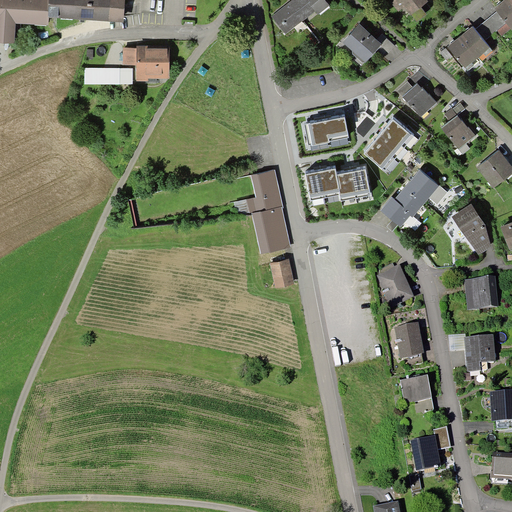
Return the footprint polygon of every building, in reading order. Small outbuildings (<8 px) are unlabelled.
[(48,0),(0,0),(0,42),(15,43),(16,23),(48,25),(49,17),(48,17),(48,0)] [(49,17),(124,22),(125,0),(48,0),(48,17),(49,17)] [(292,0),(272,16),(286,34),(315,11),(318,14),(330,5),(325,0),(292,0)] [(427,0),(394,0),(391,2),(399,11),(402,9),(407,14),(410,12),(412,14),(428,1),(427,0)] [(511,29),(511,5),(507,0),(504,0),(494,8),(497,11),(506,23),(511,29),(511,30),(511,29)] [(497,11),(475,29),(485,40),(497,30),(506,23),(497,11)] [(359,23),(343,42),(353,50),(353,54),(362,62),(366,62),(381,45),(382,44),(377,39),(359,23)] [(502,36),(511,29),(506,23),(497,30),(502,36)] [(473,26),(460,37),(478,58),(480,57),(484,54),(490,48),(485,40),(475,29),(473,26)] [(395,45),(382,34),(377,39),(382,44),(381,45),(389,53),(395,45)] [(472,63),(478,58),(460,37),(447,46),(465,68),(466,67),(472,63)] [(148,78),(169,78),(170,46),(137,46),(137,48),(123,48),(123,65),(137,65),(136,81),(148,81),(148,78)] [(453,57),(445,48),(440,52),(448,61),(453,57)] [(486,56),(492,51),(490,48),(484,54),(486,56)] [(483,60),(493,52),(492,51),(486,56),(484,54),(480,57),(483,60)] [(133,68),(85,68),(84,84),(133,84),(133,68)] [(402,97),(413,87),(408,81),(397,91),(402,97)] [(402,97),(421,117),(437,103),(423,87),(422,88),(417,83),(413,87),(402,97)] [(457,115),(465,109),(461,103),(453,108),(444,114),(450,121),(457,115)] [(450,121),(442,128),(459,149),(466,143),(476,136),(469,127),(468,128),(462,120),(462,121),(457,115),(450,121)] [(345,117),(326,121),(329,138),(348,135),(345,117)] [(404,148),(413,136),(393,119),(383,131),(404,148)] [(329,141),(329,138),(326,121),(310,124),(308,124),(312,144),(312,146),(330,142),(329,141)] [(394,160),(404,148),(383,131),(373,142),(394,160)] [(394,160),(373,142),(364,154),(384,170),(394,160)] [(470,148),(466,143),(459,149),(463,154),(470,148)] [(511,165),(500,150),(477,167),(494,188),(511,173),(511,165)] [(284,208),(275,169),(251,175),(256,197),(246,199),(250,215),(252,214),(261,254),(270,252),(291,247),(282,208),(284,208)] [(336,169),(321,171),(325,195),(339,192),(340,192),(337,175),(336,169)] [(365,169),(351,172),(355,195),(370,193),(365,169)] [(392,197),(381,211),(392,220),(398,225),(400,227),(410,215),(413,217),(429,198),(439,186),(420,170),(395,199),(392,197)] [(311,197),(325,195),(321,171),(306,174),(310,197),(311,197)] [(341,198),(355,195),(351,172),(337,175),(340,192),(339,192),(340,194),(341,198)] [(448,192),(440,185),(439,186),(429,198),(437,205),(448,192)] [(471,204),(452,217),(479,255),(492,247),(485,225),(471,204)] [(392,231),(398,225),(392,220),(387,226),(392,231)] [(511,222),(501,226),(509,250),(511,248),(511,222)] [(295,284),(289,259),(270,263),(275,288),(295,284)] [(381,273),(395,267),(393,263),(379,270),(381,273)] [(381,273),(377,275),(390,307),(414,296),(400,264),(395,267),(381,273)] [(496,276),(465,279),(468,310),(499,306),(496,276)] [(419,322),(394,327),(401,358),(406,357),(421,353),(424,352),(419,322)] [(464,337),(466,337),(465,333),(448,335),(449,351),(465,350),(464,337)] [(496,361),(494,334),(466,337),(464,337),(465,350),(467,372),(481,370),(480,362),(496,361)] [(424,362),(421,353),(406,357),(408,366),(424,362)] [(428,374),(401,380),(404,402),(415,400),(432,397),(428,374)] [(511,389),(490,391),(492,421),(496,420),(509,420),(511,419),(511,389)] [(417,413),(433,409),(432,397),(415,400),(417,413)] [(509,428),(509,420),(496,420),(496,428),(509,428)] [(434,430),(435,435),(438,449),(450,447),(446,427),(434,430)] [(438,449),(435,435),(410,440),(416,470),(425,469),(434,467),(441,465),(438,449)] [(508,479),(511,479),(511,453),(492,452),(491,478),(492,478),(508,479)] [(419,474),(409,475),(412,491),(413,490),(419,489),(422,489),(419,474)] [(400,511),(398,501),(373,506),(374,511),(400,511)]
